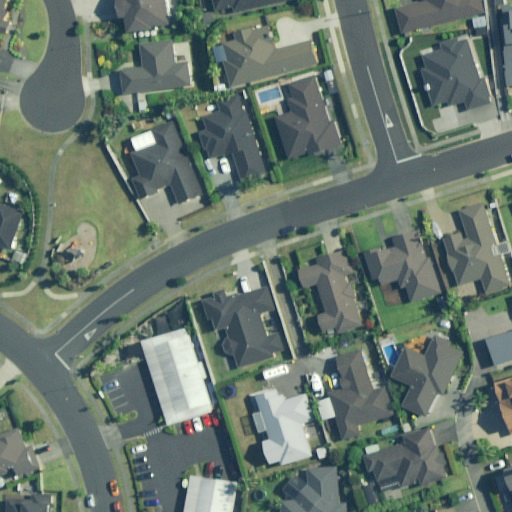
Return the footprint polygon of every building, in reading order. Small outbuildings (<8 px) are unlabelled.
[(13,1),(11,0),(0,0),(0,38),(0,37),(4,39),(15,13),(9,11),(13,1)] [(171,26),(167,0),(120,0),(123,18),(128,17),(130,32),(171,26)] [(215,0),(218,11),(235,8),(236,13),(294,0),(215,0)] [(426,0),(427,1),(398,8),(405,34),(486,13),(483,0),(426,0)] [(279,49),(272,24),(238,33),(240,40),(215,47),(219,63),(227,61),(234,87),(318,64),(312,41),(279,49)] [(482,79),(469,37),(445,45),(446,50),(425,56),(429,69),(424,70),(436,107),(451,102),(452,107),(467,102),(470,110),(493,103),(485,78),(482,79)] [(176,63),(173,40),(142,45),(145,67),(123,70),(126,95),(191,86),(188,62),(176,63)] [(318,75),(291,84),(295,96),(290,97),(294,111),(278,116),(292,159),(312,153),(313,155),(344,145),(334,115),(331,116),(318,75)] [(268,173),(241,93),(218,100),(222,111),(205,117),(209,129),(201,131),(211,161),(236,152),(246,181),(268,173)] [(205,196),(174,122),(134,138),(139,151),(134,153),(143,175),(135,178),(144,202),(163,194),(161,189),(174,184),(183,205),(205,196)] [(0,250),(2,245),(12,249),(24,212),(0,204),(0,203),(0,250)] [(462,212),(470,237),(465,238),(464,233),(446,239),(460,286),(483,279),(487,293),(511,286),(502,255),(511,252),(508,241),(498,244),(486,205),(462,212)] [(428,259),(420,232),(396,239),(399,247),(369,256),(376,280),(382,278),(384,285),(401,280),(403,289),(408,288),(413,302),(445,293),(434,257),(428,259)] [(355,273),(349,251),(319,259),(320,265),(302,270),(307,288),(320,285),(328,313),(320,315),(325,331),(338,328),(340,333),(364,327),(350,274),(355,273)] [(238,362),(242,371),(276,359),(275,356),(285,352),(278,332),(268,336),(261,315),(276,310),(268,286),(230,300),(228,293),(206,301),(218,333),(227,330),(229,337),(228,338),(227,339),(226,341),(225,343),(225,344),(225,346),(225,348),(226,350),(227,351),(228,353),(229,354),(231,355),(233,356),(234,356),(236,356),(238,362)] [(449,297),(437,301),(442,313),(454,308),(449,297)] [(207,400),(180,318),(139,331),(166,413),(207,400)] [(498,366),(511,361),(511,332),(489,340),(498,366)] [(455,343),(437,334),(426,356),(408,347),(393,377),(413,387),(404,407),(427,418),(439,393),(444,395),(464,353),(453,347),(455,343)] [(363,350),(338,357),(344,378),(342,378),(345,389),(332,393),(334,398),(320,402),(325,420),(338,416),(345,440),(362,435),(360,426),(394,416),(385,386),(374,389),(363,350)] [(511,381),(499,385),(511,426),(511,381)] [(316,420),(307,392),(287,398),(286,394),(282,396),(280,389),(268,392),(267,390),(251,395),(262,432),(270,429),(273,439),(265,441),(273,466),(284,462),(285,465),(315,456),(304,423),(316,420)] [(369,455),(366,455),(371,473),(378,471),(382,489),(400,484),(401,488),(423,483),(423,486),(450,479),(443,454),(440,455),(433,429),(405,437),(406,440),(378,448),(377,445),(367,448),(369,455)] [(0,474),(18,468),(22,477),(42,469),(33,446),(28,448),(22,432),(0,440),(0,474)] [(346,511),(346,503),(340,503),(337,467),(308,469),(309,479),(287,481),(289,497),(282,498),(283,511),(346,511)] [(230,511),(235,482),(190,475),(183,511),(230,511)] [(55,511),(55,496),(9,498),(9,511),(55,511)]
